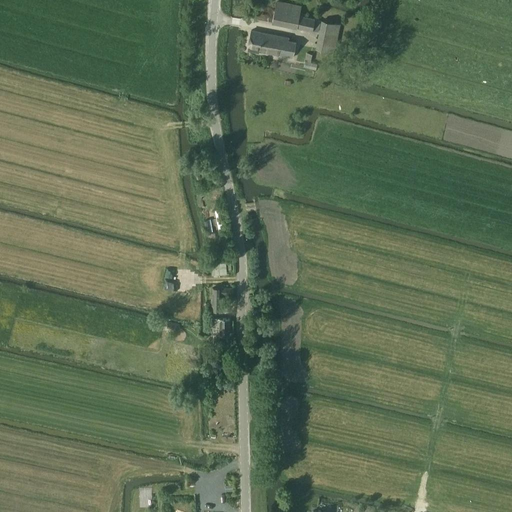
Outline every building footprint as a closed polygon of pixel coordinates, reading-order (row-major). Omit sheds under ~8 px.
[(318,32),(320,20),(299,16),(301,7),(277,2),(272,22),(318,32)] [(335,23),(321,20),(315,49),(330,51),(335,23)] [(293,58),(296,43),(288,41),(289,38),(251,30),(247,51),(259,53),(259,51),(293,58)] [(212,260),(212,274),(213,274),(213,277),(220,276),(220,273),(226,273),(225,259),(212,260)] [(212,310),(221,310),(221,294),(227,295),(227,287),(212,287),(212,310)] [(215,318),(214,330),(213,331),(213,334),(215,336),(213,337),(213,342),(215,344),(219,344),(220,342),(220,337),(219,336),(220,334),(230,334),(230,319),(215,318)] [(151,500),(151,488),(142,488),(141,500),(151,500)]
